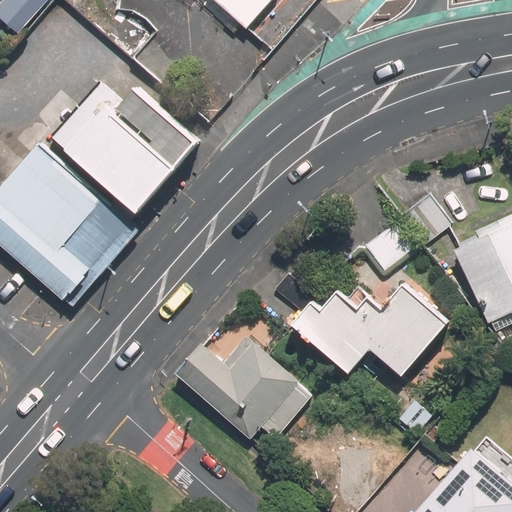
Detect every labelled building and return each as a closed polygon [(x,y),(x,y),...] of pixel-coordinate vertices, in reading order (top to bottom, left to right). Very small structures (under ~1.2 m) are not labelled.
[(47,0),(0,0),(0,23),(16,38),(49,2),(47,0)] [(178,0),(253,67),(314,0),(178,0)] [(191,144),(110,70),(52,133),(132,207),(191,144)] [(0,235),(57,288),(132,207),(52,133),(8,181),(0,173),(0,235)] [(428,194),(400,217),(424,245),(452,222),(428,194)] [(511,214),(447,247),(486,327),(511,314),(511,214)] [(395,223),(363,247),(383,273),(415,249),(395,223)] [(302,303),(281,328),(342,378),(364,352),(398,381),(443,327),(394,287),(376,308),(360,295),(348,310),(329,295),(314,313),(302,303)] [(199,347),(172,379),(247,443),(258,430),(273,443),(312,397),(244,339),(221,365),(199,347)] [(414,403),(398,421),(416,436),(432,418),(414,403)] [(511,511),(511,486),(467,449),(412,511),(511,511)]
